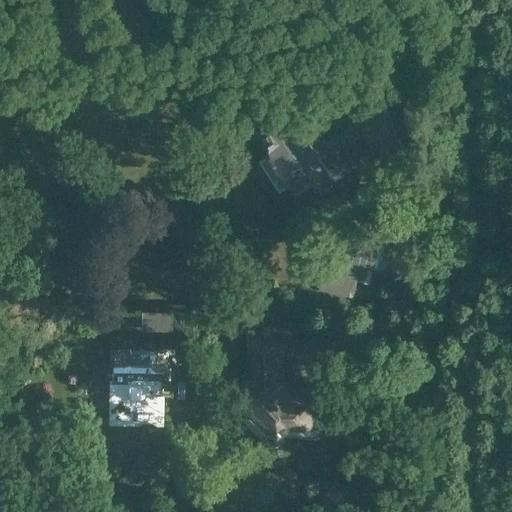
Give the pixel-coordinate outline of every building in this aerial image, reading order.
[(319,197),(334,188),(330,183),(365,161),(345,129),(323,143),(319,137),(313,135),(308,138),(302,128),(293,126),(289,129),(278,112),(254,127),(264,143),(267,140),(274,151),(260,159),(280,190),(290,184),(296,193),(310,183),(319,197)] [(333,232),(328,253),(360,261),(372,264),(377,244),(366,241),(333,232)] [(170,333),(170,312),(143,311),(142,332),(170,333)] [(245,375),(245,391),(250,396),(250,403),(250,416),(257,424),(266,433),(319,433),(319,388),(287,388),(281,381),(281,335),(250,335),(250,370),(245,375)] [(160,422),(161,399),(156,399),(156,394),(161,394),(162,351),(111,350),(110,386),(118,386),(117,406),(110,406),(110,421),(160,422)]
